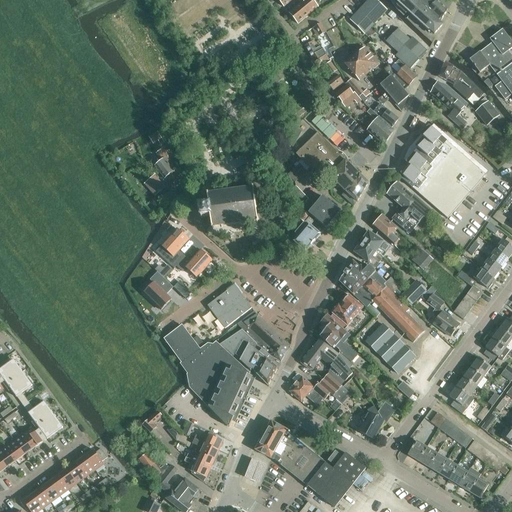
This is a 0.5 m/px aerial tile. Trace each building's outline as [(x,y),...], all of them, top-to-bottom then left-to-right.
[(304,0),(289,13),(298,24),(318,7),(312,0),(304,0)] [(375,0),(368,0),(361,8),(375,23),(387,11),(375,0)] [(396,0),(396,1),(398,3),(396,5),(406,13),(407,11),(428,30),(431,33),(432,32),(432,33),(434,34),(443,25),(440,22),(448,10),(446,9),(436,0),(396,0)] [(361,8),(355,14),(370,29),(375,23),(361,8)] [(370,29),(355,14),(350,20),(364,35),(370,29)] [(321,24),(314,28),(319,36),(326,32),(321,24)] [(386,42),(398,53),(395,56),(410,69),(427,51),(413,38),(410,41),(398,29),(386,42)] [(470,60),(480,73),(489,66),(497,75),(501,82),(495,87),(505,100),(511,95),(511,55),(508,51),(511,48),(511,42),(503,30),(490,40),(492,43),(470,60)] [(304,46),(312,60),(317,69),(329,61),(323,50),(319,51),(316,46),(315,47),(312,42),(304,46)] [(364,48),(354,56),(369,73),(379,64),(364,48)] [(369,73),(354,56),(345,65),(359,81),(369,73)] [(402,70),(398,74),(397,76),(408,87),(409,87),(409,86),(410,85),(411,85),(413,83),(413,81),(417,78),(399,60),(396,58),(393,60),(395,63),(402,70)] [(324,67),(334,79),(327,83),(333,91),(343,83),(338,76),(340,75),(337,71),(330,62),(324,67)] [(461,73),(453,69),(454,68),(446,64),(439,77),(454,85),(453,87),(473,106),(484,94),(467,78),(461,73)] [(408,97),(403,92),(408,87),(397,76),(398,74),(389,66),(385,71),(390,76),(380,84),(381,85),(380,86),(392,100),(393,102),(401,113),(408,97)] [(275,68),(266,77),(275,86),(283,77),(275,68)] [(484,82),(489,89),(493,86),(487,79),(484,82)] [(347,83),(359,97),(363,94),(350,80),(347,83)] [(430,93),(452,112),(449,115),(463,128),(466,123),(458,116),(468,105),(448,87),(437,81),(430,93)] [(347,85),(346,85),(336,94),(345,105),(356,96),(347,85)] [(363,94),(359,97),(361,100),(364,103),(368,100),(366,98),(365,96),(364,96),(363,94)] [(476,112),(487,126),(499,116),(485,98),(477,104),(480,108),(476,112)] [(364,103),(361,100),(357,103),(367,113),(375,120),(377,120),(367,131),(384,146),(394,131),(392,129),(373,112),(366,105),(364,103)] [(381,104),(373,112),(392,129),(398,119),(386,109),(381,104)] [(408,165),(400,174),(403,176),(401,178),(447,219),(485,175),(462,155),(460,157),(445,144),(447,142),(429,126),(420,135),(423,137),(415,147),(417,149),(406,162),(408,165)] [(157,132),(149,137),(153,144),(158,141),(160,145),(164,143),(157,132)] [(330,176),(346,192),(342,196),(354,207),(356,202),(357,202),(368,184),(368,183),(354,169),(355,168),(348,161),(347,162),(345,161),(343,159),(345,158),(341,154),(340,156),(338,154),(338,153),(332,147),(331,147),(330,145),(328,143),(326,141),(324,140),(324,139),(318,133),(296,154),(316,175),(323,169),(330,176)] [(164,148),(159,152),(156,154),(161,162),(154,167),(164,180),(173,172),(166,163),(172,159),(164,148)] [(300,164),(289,174),(295,182),(307,171),(300,164)] [(154,175),(144,184),(155,197),(166,188),(154,175)] [(392,219),(401,227),(410,234),(414,229),(424,218),(430,211),(398,183),(397,182),(397,183),(388,194),(387,194),(387,195),(388,195),(404,209),(398,215),(397,214),(392,219)] [(199,209),(198,209),(198,210),(199,209),(200,217),(199,217),(199,218),(200,218),(201,218),(201,219),(202,219),(201,218),(210,217),(211,227),(210,227),(210,228),(211,228),(212,228),(212,229),(213,229),(213,228),(220,227),(221,228),(221,227),(229,226),(229,227),(230,226),(238,224),(238,225),(239,225),(239,224),(247,223),(247,224),(248,224),(248,223),(256,222),(257,222),(257,221),(258,221),(258,220),(257,220),(256,212),(256,211),(257,211),(257,210),(256,210),(254,200),(255,200),(255,199),(254,199),(254,198),(253,189),(253,188),(252,189),(252,188),(252,187),(251,187),(251,188),(243,189),(242,189),(242,190),(234,191),(234,190),(233,190),(233,191),(225,192),(225,191),(224,191),(225,192),(217,194),(216,193),(216,194),(208,195),(208,194),(207,194),(207,195),(206,195),(206,196),(205,196),(206,197),(206,196),(207,197),(199,198),(201,208),(200,208),(200,207),(199,207),(199,208),(199,209)] [(308,214),(327,229),(341,212),(322,197),(308,214)] [(511,203),(507,199),(503,204),(508,207),(511,203)] [(493,218),(502,225),(507,219),(497,212),(493,218)] [(373,227),(388,239),(394,245),(398,241),(392,235),(397,229),(382,216),(381,218),(379,218),(377,220),(378,222),(376,223),(374,225),(374,226),(373,227)] [(295,234),(298,237),(294,243),(305,253),(320,236),(309,226),(314,221),(309,217),(295,234)] [(486,228),(495,235),(499,230),(489,223),(486,228)] [(177,229),(156,252),(174,268),(176,266),(184,256),(181,254),(179,251),(183,246),(189,240),(177,229)] [(362,241),(361,243),(376,253),(380,246),(387,251),(390,247),(369,232),(365,237),(364,237),(361,240),(362,241)] [(511,246),(503,240),(496,250),(508,259),(511,254),(511,246)] [(475,242),(471,247),(476,250),(480,245),(475,242)] [(361,243),(360,245),(359,245),(358,247),(357,249),(356,249),(357,250),(355,253),(375,268),(383,258),(376,253),(361,243)] [(183,246),(179,251),(181,254),(184,256),(188,251),(183,246)] [(476,250),(471,247),(468,252),(473,255),(476,250)] [(184,256),(176,266),(182,272),(186,268),(197,278),(212,261),(200,250),(190,261),(185,256),(184,256)] [(415,261),(424,269),(434,258),(425,250),(415,261)] [(496,250),(488,259),(501,269),(508,259),(496,250)] [(488,259),(481,269),(494,279),(501,269),(488,259)] [(373,302),(409,339),(413,343),(424,332),(420,328),(406,314),(409,310),(392,294),(384,285),(386,283),(369,266),(364,271),(361,268),(360,269),(353,262),(347,271),(346,271),(344,275),(339,282),(366,308),(368,307),(371,309),(374,306),(371,303),(373,302)] [(481,269),(477,266),(474,271),(478,274),(474,279),(487,288),(488,289),(492,284),(491,283),(494,279),(481,269)] [(458,277),(467,284),(471,279),(462,272),(458,277)] [(399,287),(391,279),(386,283),(384,285),(392,294),(399,287)] [(417,281),(402,295),(412,305),(426,291),(417,281)] [(154,283),(144,294),(161,310),(171,300),(154,283)] [(234,285),(227,291),(207,306),(218,320),(215,322),(218,326),(221,323),(225,329),(252,308),(234,285)] [(473,286),(470,291),(480,298),(483,293),(473,286)] [(470,291),(467,295),(476,302),(480,298),(470,291)] [(343,305),(341,307),(355,318),(363,308),(349,295),(342,304),(343,305)] [(427,303),(436,310),(433,312),(439,317),(433,324),(450,337),(459,325),(439,310),(444,303),(433,295),(427,303)] [(467,295),(463,299),(473,307),(476,302),(467,295)] [(463,299),(460,304),(470,311),(473,307),(463,299)] [(460,304),(457,308),(466,316),(470,311),(460,304)] [(345,330),(347,327),(355,318),(341,307),(339,305),(337,305),(332,311),(332,314),(333,314),(330,318),(345,330)] [(466,316),(457,308),(454,313),(463,320),(466,316)] [(290,346),(256,315),(244,323),(243,321),(237,325),(240,328),(242,330),(268,355),(275,359),(281,363),(290,346)] [(507,319),(500,329),(511,337),(511,316),(509,320),(507,319)] [(340,350),(341,352),(338,355),(345,364),(349,360),(352,363),(358,356),(341,341),(347,334),(330,319),(327,319),(323,324),(323,326),(324,327),(321,331),(322,332),(319,336),(334,348),(336,347),(340,350)] [(366,342),(398,374),(405,367),(406,368),(409,365),(408,364),(415,357),(383,325),(366,342)] [(234,417),(252,378),(249,376),(219,345),(216,342),(213,345),(208,344),(200,350),(182,326),(163,340),(181,364),(180,365),(188,375),(187,376),(190,388),(226,426),(229,427),(232,421),(234,417)] [(511,337),(500,329),(493,338),(506,348),(511,339),(511,337)] [(273,364),(273,363),(275,359),(268,355),(242,330),(219,345),(249,376),(252,370),(268,386),(278,368),(273,364)] [(506,348),(493,338),(486,348),(502,361),(510,351),(506,348)] [(338,355),(319,340),(303,362),(313,370),(321,359),(331,367),(345,381),(353,374),(345,364),(338,355)] [(478,358),(471,368),(484,377),(491,368),(478,358)] [(0,369),(0,375),(7,384),(23,373),(13,360),(0,369)] [(471,368),(464,377),(477,387),(484,377),(471,368)] [(511,380),(511,375),(505,370),(501,375),(511,382),(511,380)] [(16,397),(17,397),(22,393),(32,386),(23,373),(7,384),(16,397)] [(328,374),(324,379),(338,391),(342,386),(328,374)] [(338,391),(324,379),(320,384),(318,383),(314,388),(312,386),(304,378),(303,378),(302,377),(301,378),(302,378),(290,391),(289,392),(290,393),(290,392),(301,402),(306,396),(319,407),(331,394),(333,396),(338,391)] [(464,377),(457,387),(469,397),(477,387),(464,377)] [(398,388),(409,398),(414,393),(404,382),(398,388)] [(342,386),(338,391),(333,396),(343,404),(351,394),(342,386)] [(449,397),(456,402),(452,407),(462,415),(474,400),(469,397),(457,387),(449,397)] [(17,397),(29,413),(34,409),(22,393),(17,397)] [(495,393),(491,398),(496,402),(500,397),(495,393)] [(496,402),(491,398),(488,403),(493,406),(496,402)] [(503,399),(499,404),(504,408),(508,403),(503,399)] [(28,414),(38,427),(54,415),(44,402),(34,409),(29,413),(28,414)] [(379,412),(389,419),(395,411),(385,404),(379,412)] [(504,408),(499,404),(496,409),(501,412),(504,408)] [(359,432),(374,440),(381,428),(385,425),(384,422),(383,421),(374,407),(367,411),(369,413),(361,418),(364,423),(359,432)] [(477,417),(482,421),(489,411),(484,408),(477,417)] [(143,425),(151,433),(156,428),(153,425),(156,423),(158,423),(161,420),(161,418),(162,417),(158,412),(143,425)] [(430,423),(435,426),(442,416),(437,413),(430,423)] [(492,414),(485,423),(481,428),(486,432),(490,427),(497,417),(492,414)] [(54,415),(38,427),(47,440),(63,428),(54,415)] [(435,426),(439,429),(446,420),(442,416),(435,426)] [(439,429),(443,433),(451,423),(446,420),(439,429)] [(271,422),(264,436),(276,443),(304,465),(344,496),(353,485),(357,488),(361,482),(358,479),(366,469),(346,453),(333,469),(289,435),(291,432),(271,422)] [(193,436),(197,425),(189,423),(185,434),(193,436)] [(443,433),(448,436),(455,426),(451,423),(443,433)] [(448,436),(452,439),(459,429),(455,426),(448,436)] [(32,428),(23,434),(34,448),(37,446),(38,446),(43,443),(32,428)] [(452,439),(457,442),(464,433),(459,429),(452,439)] [(195,440),(194,440),(218,451),(220,448),(222,447),(223,444),(222,442),(223,441),(205,433),(202,438),(196,435),(195,439),(194,440),(195,440)] [(457,442),(461,446),(468,436),(464,433),(457,442)] [(23,434),(14,441),(25,455),(34,448),(23,434)] [(276,443),(264,436),(256,451),(273,460),(274,460),(304,483),(335,508),(344,496),(304,465),(276,443)] [(468,436),(461,446),(465,449),(472,439),(468,436)] [(203,448),(201,454),(216,461),(218,456),(217,454),(218,451),(194,440),(193,444),(203,448)] [(14,441),(5,447),(16,461),(25,455),(14,441)] [(408,455),(418,461),(427,448),(416,441),(408,455)] [(467,450),(472,454),(479,444),(474,441),(467,450)] [(472,454),(476,457),(483,447),(479,444),(472,454)] [(5,447),(0,451),(0,458),(7,468),(16,461),(5,447)] [(476,457),(480,460),(488,451),(483,447),(476,457)] [(418,461),(429,468),(437,454),(427,448),(418,461)] [(94,450),(85,457),(95,471),(104,465),(102,462),(107,458),(101,449),(96,453),(94,450)] [(178,493),(175,491),(167,484),(177,470),(172,466),(169,469),(160,458),(155,454),(152,451),(148,455),(140,461),(154,480),(157,484),(166,491),(163,496),(182,511),(187,511),(191,507),(189,505),(194,500),(193,499),(191,500),(180,491),(178,493)] [(480,460),(485,463),(492,454),(488,451),(480,460)] [(328,461),(334,465),(341,456),(335,452),(328,461)] [(188,455),(186,458),(210,469),(212,466),(213,465),(216,461),(201,454),(198,459),(188,455)] [(429,468),(439,474),(447,460),(437,454),(429,468)] [(485,463),(489,467),(496,457),(492,454),(485,463)] [(85,457),(76,463),(86,478),(95,471),(85,457)] [(489,467),(493,470),(501,460),(496,457),(489,467)] [(210,469),(186,458),(184,462),(190,465),(188,469),(189,471),(192,472),(191,474),(203,483),(205,478),(206,479),(206,478),(208,477),(209,474),(209,472),(210,469)] [(267,465),(252,459),(244,478),(259,484),(267,465)] [(439,474),(449,480),(458,467),(447,460),(439,474)] [(501,460),(493,470),(498,473),(505,464),(501,460)] [(76,463),(67,470),(78,484),(86,478),(76,463)] [(449,480),(460,487),(468,473),(458,467),(449,480)] [(67,470),(58,476),(69,490),(78,484),(67,470)] [(460,487),(470,493),(478,479),(468,473),(460,487)] [(58,476),(50,483),(60,497),(69,490),(58,476)] [(185,479),(175,491),(178,493),(180,491),(191,500),(193,499),(192,498),(193,497),(194,498),(196,498),(198,497),(199,496),(199,494),(199,493),(198,491),(199,490),(185,479)] [(478,479),(470,493),(480,499),(489,485),(478,479)] [(50,483),(41,489),(51,503),(60,497),(50,483)] [(41,489),(32,495),(42,510),(51,503),(41,489)] [(39,511),(42,510),(32,495),(23,502),(30,511),(39,511)] [(143,511),(145,511),(157,511),(160,506),(149,500),(143,511)]
